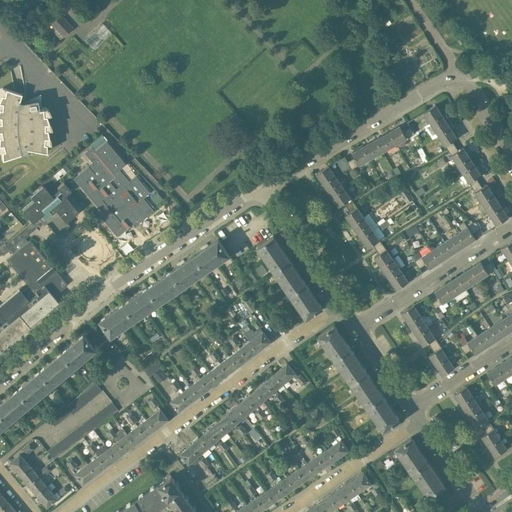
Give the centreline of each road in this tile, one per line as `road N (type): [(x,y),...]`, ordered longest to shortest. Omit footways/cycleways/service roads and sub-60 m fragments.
road 1 (residential): [(339,306),(64,511)]
road 2 (residential): [(260,189),(113,285),(0,382)]
road 3 (residential): [(260,189),(460,71)]
road 4 (residential): [(355,329),(511,228)]
road 5 (residential): [(288,511),(418,423)]
road 6 (residential): [(339,306),(260,189)]
road 7 (residential): [(408,410),(511,342)]
